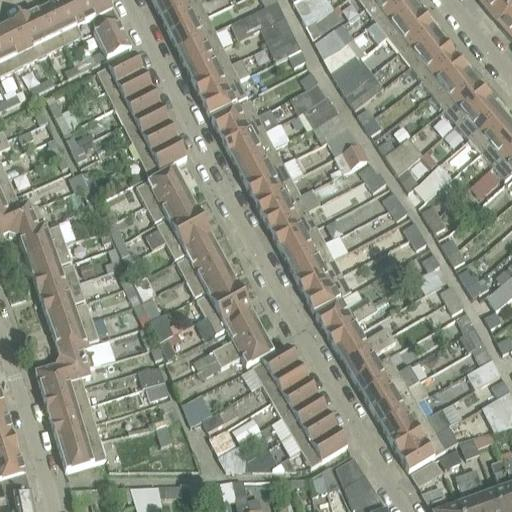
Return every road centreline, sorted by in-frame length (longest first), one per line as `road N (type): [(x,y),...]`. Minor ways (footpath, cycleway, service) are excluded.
road 1 (residential): [(401,511),(294,330),(125,0)]
road 2 (residential): [(0,329),(53,511)]
